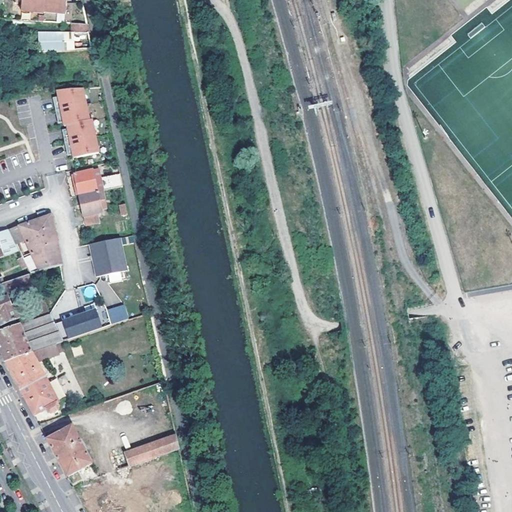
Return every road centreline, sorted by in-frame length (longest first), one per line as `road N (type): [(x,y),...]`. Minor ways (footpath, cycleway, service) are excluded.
road 1 (track): [(183,0),(291,511)]
road 2 (track): [(320,322),(346,511)]
road 3 (residential): [(0,218),(57,199),(76,279)]
road 4 (secondary): [(61,511),(0,390)]
